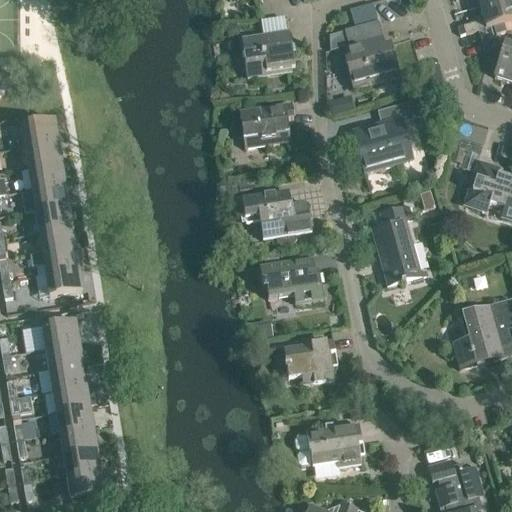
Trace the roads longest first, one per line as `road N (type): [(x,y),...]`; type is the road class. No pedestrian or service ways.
road 1 (residential): [(368,0),(329,9),(315,50),(364,341),(393,378),(443,407)]
road 2 (residential): [(511,124),(468,112),(437,0)]
road 3 (residential): [(398,511),(403,452),(443,407)]
